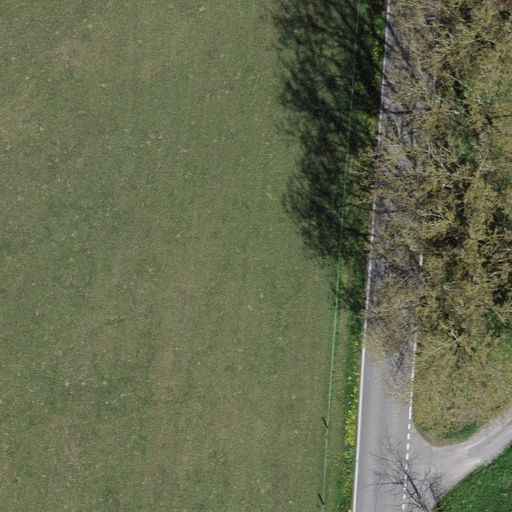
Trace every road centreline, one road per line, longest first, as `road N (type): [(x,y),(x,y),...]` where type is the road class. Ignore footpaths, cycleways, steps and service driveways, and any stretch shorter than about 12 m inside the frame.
road 1 (tertiary): [(372,511),(408,0)]
road 2 (track): [(396,511),(511,420)]
